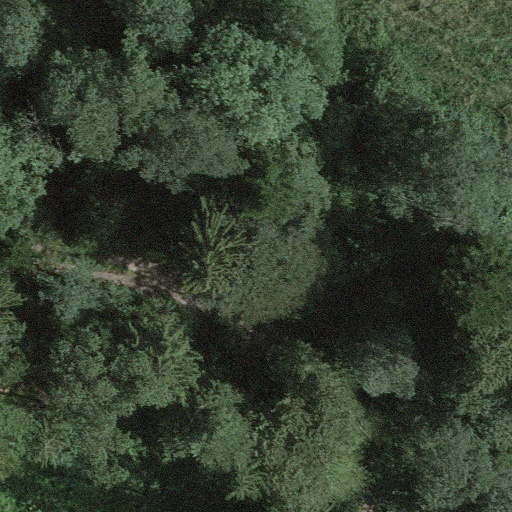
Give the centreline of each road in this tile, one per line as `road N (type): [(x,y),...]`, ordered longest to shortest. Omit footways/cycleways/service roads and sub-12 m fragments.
road 1 (track): [(0,245),(190,284),(260,328),(310,388),(380,511)]
road 2 (track): [(181,511),(134,429),(58,359),(0,335)]
